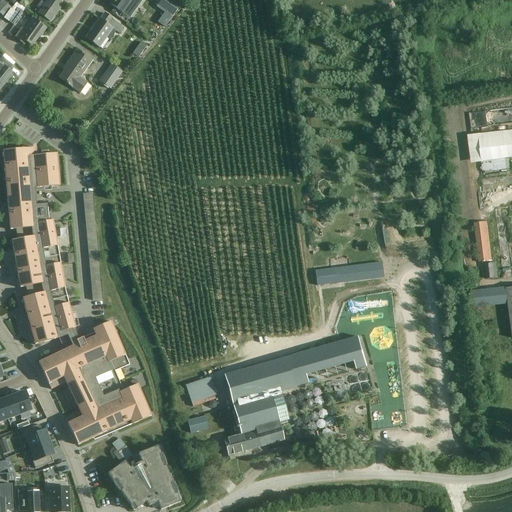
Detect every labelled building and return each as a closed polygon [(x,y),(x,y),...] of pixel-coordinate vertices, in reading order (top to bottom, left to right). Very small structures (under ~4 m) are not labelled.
[(60,0),(45,0),(43,3),(40,1),(36,7),(39,10),(37,13),(50,22),(57,11),(54,9),(61,0),(60,0)] [(112,0),(110,4),(129,18),(141,0),(112,0)] [(179,6),(169,0),(161,0),(158,5),(173,16),(179,6)] [(8,21),(13,25),(22,12),(17,9),(8,21)] [(99,19),(85,38),(98,47),(105,37),(110,40),(116,31),(119,34),(123,29),(112,21),(112,20),(104,14),(99,20),(99,19)] [(25,41),(31,45),(39,34),(41,35),(45,29),(32,19),(24,31),(22,29),(15,38),(23,44),(25,41)] [(152,33),(148,38),(153,41),(156,37),(152,33)] [(141,42),(138,46),(143,50),(146,46),(141,42)] [(79,79),(91,61),(76,51),(65,65),(68,67),(66,70),(64,70),(59,78),(71,87),(79,93),(86,84),(79,79)] [(0,89),(3,86),(2,85),(11,73),(8,70),(13,65),(2,57),(0,58),(0,89)] [(109,89),(120,73),(110,66),(99,82),(109,89)] [(479,168),(505,166),(504,155),(511,154),(511,126),(465,130),(468,159),(479,159),(479,168)] [(27,151),(27,149),(2,151),(9,230),(15,229),(17,240),(11,241),(19,288),(25,287),(28,297),(22,299),(26,315),(34,345),(58,338),(62,346),(70,343),(72,346),(38,363),(51,390),(68,381),(70,385),(67,386),(77,408),(80,407),(82,410),(64,419),(77,446),(112,429),(113,432),(151,416),(137,385),(123,391),(114,372),(129,365),(110,322),(92,330),(93,333),(78,340),(75,329),(65,292),(55,237),(55,234),(52,221),(48,222),(46,205),(36,206),(34,189),(59,187),(56,154),(36,156),(36,151),(27,151)] [(500,173),(479,173),(479,183),(500,183),(500,173)] [(92,193),(82,194),(85,224),(95,223),(92,193)] [(511,219),(502,220),(505,244),(511,243),(511,219)] [(491,261),(489,248),(486,222),(474,223),(479,263),(491,261)] [(486,279),(497,278),(495,263),(484,264),(486,279)] [(99,268),(89,269),(92,301),(102,300),(99,268)] [(334,270),(316,272),(318,286),(336,284),(334,270)] [(506,287),(470,292),(472,308),(481,307),(508,304),(506,289),(506,287)] [(301,353),(223,375),(240,435),(224,440),(228,456),(283,441),(279,424),(288,421),(280,391),(310,383),(309,380),(308,375),(301,353)] [(208,371),(183,381),(193,408),(219,398),(208,371)] [(12,396),(19,415),(31,411),(24,392),(12,396)] [(62,397),(67,407),(74,404),(69,393),(62,397)] [(8,419),(19,415),(12,396),(1,400),(8,419)] [(301,404),(304,412),(320,405),(317,397),(301,404)] [(333,414),(336,407),(329,405),(326,412),(333,414)] [(231,415),(230,408),(222,409),(223,417),(231,415)] [(317,408),(318,424),(327,424),(327,408),(317,408)] [(374,417),(375,424),(383,423),(382,416),(374,417)] [(204,417),(188,421),(191,433),(207,429),(204,417)] [(305,420),(288,425),(291,434),(308,429),(305,420)] [(26,438),(30,449),(49,442),(44,430),(41,432),(39,425),(21,431),(24,439),(26,438)] [(120,438),(111,444),(124,462),(132,456),(127,449),(120,438)] [(49,442),(30,449),(34,461),(32,462),(35,469),(52,463),(50,456),(54,455),(49,442)] [(160,510),(180,503),(157,446),(138,454),(141,462),(138,463),(131,467),(129,469),(124,462),(107,474),(134,511),(145,503),(148,507),(157,503),(160,510)] [(11,485),(0,485),(0,511),(5,511),(6,511),(12,511),(11,485)] [(69,511),(68,487),(50,488),(51,511),(69,511)] [(39,511),(38,489),(19,490),(20,511),(27,511),(26,511),(39,511)]
